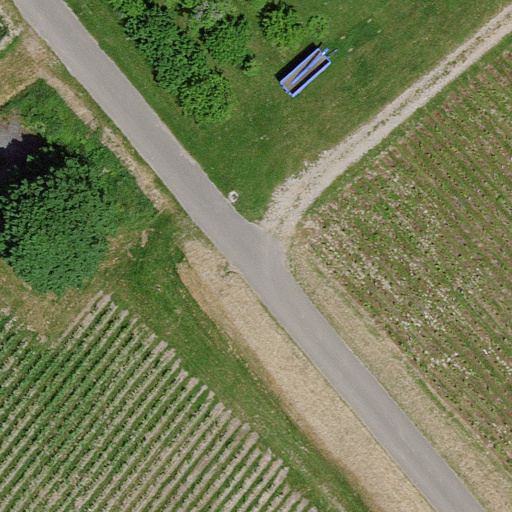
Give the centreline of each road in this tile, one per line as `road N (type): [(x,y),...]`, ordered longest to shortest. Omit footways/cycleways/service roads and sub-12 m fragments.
road 1 (unclassified): [(470,511),(45,0)]
road 2 (track): [(511,13),(310,190),(258,261)]
